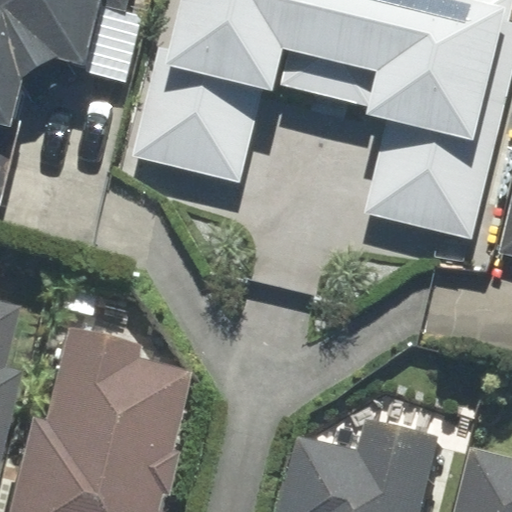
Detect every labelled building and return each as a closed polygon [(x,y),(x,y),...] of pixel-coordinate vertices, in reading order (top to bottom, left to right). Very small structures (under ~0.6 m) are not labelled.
[(115,0),(0,0),(0,132),(30,140),(50,62),(96,74),(115,0)] [(511,0),(166,0),(127,163),(250,193),(270,113),(283,116),(288,94),(378,116),(374,132),(389,136),(367,225),(480,252),(511,118),(511,33),(510,33),(511,26),(511,0)] [(511,213),(502,263),(511,265),(511,213)] [(0,343),(3,330),(0,329),(0,428),(10,388),(0,385),(0,343)] [(135,361),(57,341),(34,435),(24,432),(4,511),(153,511),(184,389),(132,376),(135,361)] [(370,465),(305,451),(291,511),(436,511),(450,455),(376,439),(370,465)] [(511,511),(511,460),(478,452),(463,511),(511,511)]
